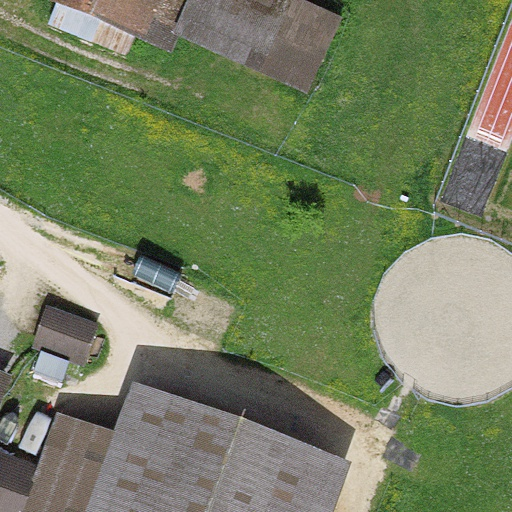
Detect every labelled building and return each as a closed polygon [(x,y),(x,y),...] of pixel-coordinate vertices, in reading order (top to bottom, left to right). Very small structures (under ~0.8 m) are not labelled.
[(54,0),(57,1),(136,35),(173,50),(179,35),(171,32),(185,0),(54,0)] [(342,16),(306,0),(185,0),(171,32),(179,35),(308,93),(342,16)] [(128,55),(136,35),(57,1),(48,21),(128,55)] [(99,324),(47,305),(32,347),(84,365),(99,324)] [(0,404),(11,374),(0,369),(0,404)] [(333,511),(353,462),(134,381),(114,431),(85,511),(333,511)] [(85,511),(114,431),(56,411),(37,465),(20,511),(85,511)] [(20,511),(37,465),(0,451),(0,511),(20,511)]
